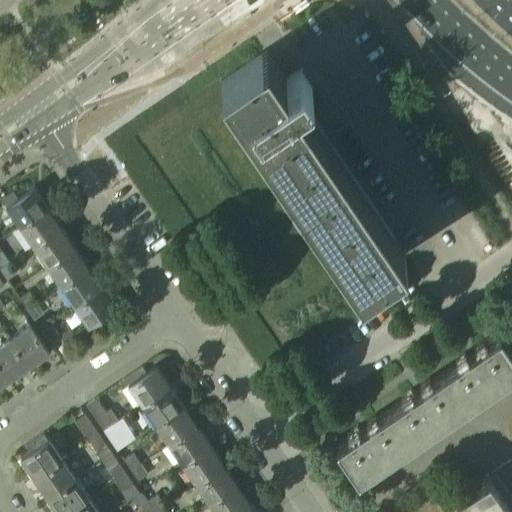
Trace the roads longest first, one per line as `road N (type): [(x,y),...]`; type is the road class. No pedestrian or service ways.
road 1 (residential): [(250,423),(511,261)]
road 2 (residential): [(177,314),(47,124)]
road 3 (tertiary): [(47,124),(225,0)]
road 4 (residential): [(0,434),(177,314)]
road 5 (tertiary): [(165,0),(32,102)]
road 6 (primary): [(412,0),(444,42),(511,90)]
road 7 (residential): [(250,423),(177,314)]
